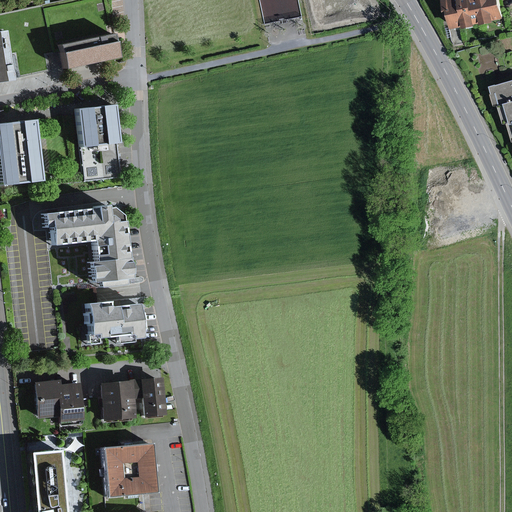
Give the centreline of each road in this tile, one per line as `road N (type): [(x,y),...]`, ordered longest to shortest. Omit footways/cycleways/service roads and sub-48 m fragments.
road 1 (residential): [(198,511),(150,252),(133,76)]
road 2 (track): [(511,208),(500,231),(503,511)]
road 3 (secondary): [(511,207),(405,0)]
road 4 (residential): [(0,101),(133,76)]
